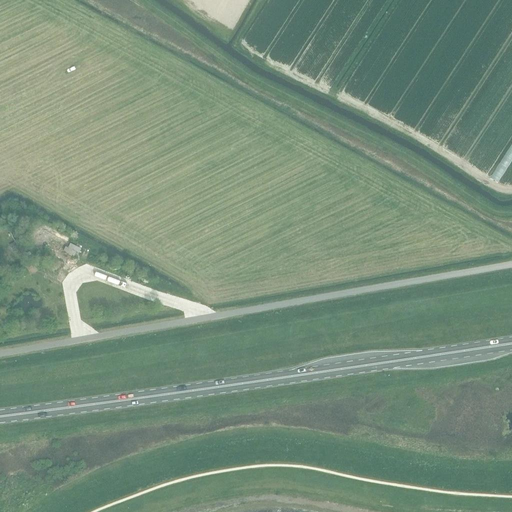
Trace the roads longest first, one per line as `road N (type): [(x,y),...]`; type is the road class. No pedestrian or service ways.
road 1 (unclassified): [(511,263),(0,353)]
road 2 (primary): [(0,416),(511,342)]
road 3 (unknown): [(138,0),(232,67),(494,211),(511,211)]
